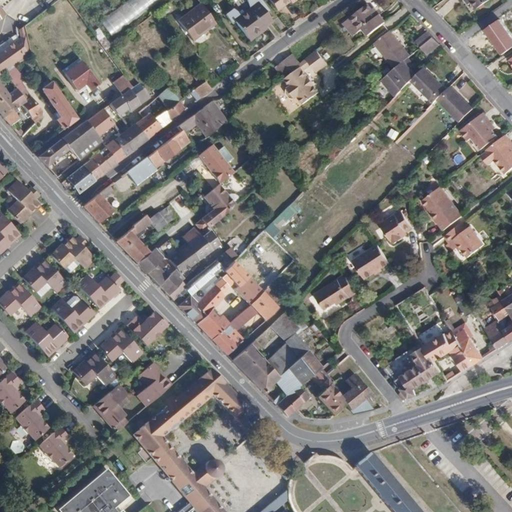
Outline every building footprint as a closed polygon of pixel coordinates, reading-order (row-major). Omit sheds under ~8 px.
[(84,0),(85,0),(98,17),(118,0),(84,0)] [(131,0),(102,24),(115,41),(165,0),(131,0)] [(271,21),(258,3),(261,0),(260,0),(231,0),(232,1),(231,1),(232,1),(231,2),(231,3),(231,5),(231,8),(223,14),(230,23),(233,21),(247,40),(271,21)] [(276,0),(268,0),(276,9),(281,5),(276,0)] [(490,0),(470,0),(472,2),(477,9),(490,0)] [(350,18),(352,22),(372,6),(369,2),(350,18)] [(216,23),(201,3),(177,21),(193,41),(216,23)] [(368,24),(374,32),(387,21),(382,15),(380,17),(372,6),(352,22),(360,31),(368,24)] [(98,40),(104,37),(99,27),(93,31),(98,40)] [(412,55),(391,30),(376,43),(397,68),(409,57),(411,56),(412,55)] [(433,37),(428,31),(417,40),(422,46),(433,37)] [(30,54),(26,35),(22,38),(0,52),(0,74),(3,72),(30,54)] [(429,54),(440,45),(433,37),(422,46),(429,54)] [(329,64),(317,50),(307,58),(312,65),(317,72),(329,64)] [(294,53),(285,60),(286,61),(292,70),(301,63),(294,53)] [(397,68),(383,80),(397,96),(413,79),(418,74),(412,67),(415,64),(409,57),(397,68)] [(307,68),(312,65),(307,58),(302,62),(307,68)] [(277,67),(286,78),(294,73),(292,70),(286,61),(277,67)] [(99,85),(83,62),(66,75),(77,90),(86,83),(91,90),(99,85)] [(303,104),(319,92),(314,85),(315,84),(310,77),(309,78),(304,71),(307,68),(302,62),(301,63),(292,70),(294,73),(286,78),(285,79),(291,86),(287,89),(286,93),(290,99),(294,99),(298,97),(303,104)] [(445,82),(427,65),(422,71),(418,74),(413,79),(431,95),(445,82)] [(194,89),(204,82),(196,71),(192,75),(197,82),(192,86),(194,89)] [(132,88),(125,78),(117,84),(124,94),(130,90),(132,88)] [(206,95),(211,91),(209,88),(204,82),(194,89),(190,92),(198,101),(206,95)] [(450,87),(445,82),(431,95),(437,101),(439,98),(450,87)] [(9,95),(0,83),(0,113),(4,118),(15,109),(21,105),(25,102),(18,93),(16,90),(9,95)] [(56,120),(63,130),(77,120),(52,83),(50,84),(30,98),(40,113),(52,106),(60,117),(56,120)] [(138,84),(132,88),(130,90),(134,96),(142,89),(138,84)] [(178,85),(170,91),(179,100),(186,95),(178,85)] [(452,85),(450,87),(439,98),(462,121),(475,108),(452,85)] [(97,102),(104,100),(100,88),(93,90),(97,102)] [(178,100),(179,100),(170,91),(167,88),(157,96),(168,108),(178,100)] [(25,102),(30,98),(24,89),(18,93),(25,102)] [(130,90),(124,94),(109,105),(118,115),(128,108),(130,113),(140,105),(139,104),(148,98),(142,89),(134,96),(130,90)] [(41,119),(40,113),(30,98),(25,102),(21,105),(35,125),(41,119)] [(161,128),(185,111),(178,100),(168,108),(154,118),(161,128)] [(177,128),(180,132),(183,136),(197,125),(206,137),(226,121),(212,103),(177,128)] [(118,115),(109,105),(101,111),(113,125),(121,118),(118,115)] [(15,109),(4,118),(10,125),(21,117),(15,109)] [(113,125),(101,111),(85,122),(97,136),(104,132),(113,125)] [(148,139),(161,128),(154,118),(149,113),(143,119),(136,124),(148,139)] [(490,127),(493,124),(484,113),(461,132),(470,141),(473,138),(483,150),(499,137),(494,131),(490,127)] [(69,149),(79,162),(100,143),(102,142),(97,136),(85,122),(81,124),(37,157),(46,166),(69,149)] [(148,139),(136,124),(129,130),(141,144),(148,139)] [(390,128),(387,136),(396,139),(399,131),(390,128)] [(125,157),(141,144),(129,130),(121,136),(113,142),(125,157)] [(180,132),(156,151),(164,161),(188,143),(183,136),(180,132)] [(511,141),(507,135),(487,151),(488,152),(483,156),(497,173),(504,176),(511,169),(511,141)] [(109,153),(117,163),(125,157),(113,142),(105,148),(109,153)] [(222,146),(217,150),(211,143),(196,156),(220,183),(233,171),(226,163),(232,157),(222,146)] [(105,148),(98,154),(103,159),(109,153),(105,148)] [(98,154),(91,161),(102,175),(117,163),(109,153),(103,159),(98,154)] [(91,161),(67,179),(78,193),(102,175),(91,161)] [(0,164),(0,180),(9,172),(1,164),(0,164)] [(40,204),(36,200),(28,191),(18,181),(8,191),(18,201),(8,211),(21,225),(29,217),(28,216),(40,204)] [(227,196),(217,184),(203,196),(213,210),(201,220),(208,229),(235,206),(227,196)] [(114,192),(109,186),(98,195),(103,200),(114,192)] [(36,200),(39,197),(31,188),(28,191),(36,200)] [(444,233),(464,216),(441,188),(423,202),(429,209),(432,214),(430,215),(444,233)] [(235,206),(245,197),(242,193),(238,191),(235,191),(227,196),(235,206)] [(103,200),(98,195),(83,207),(98,224),(114,212),(103,200)] [(177,200),(170,206),(182,219),(188,213),(177,200)] [(287,207),(264,229),(270,236),(294,215),(287,207)] [(313,209),(292,230),(299,237),(320,215),(313,209)] [(308,252),(317,261),(357,220),(347,211),(308,252)] [(0,212),(0,254),(8,247),(7,246),(20,234),(16,230),(0,212)] [(401,237),(406,234),(412,229),(401,212),(380,226),(392,243),(393,243),(395,245),(402,240),(401,237)] [(132,228),(115,242),(127,254),(136,264),(150,253),(145,248),(137,240),(146,233),(143,229),(150,224),(157,233),(167,225),(158,213),(149,219),(146,215),(131,227),(132,228)] [(469,230),(464,223),(445,239),(450,245),(446,248),(452,254),(458,250),(456,247),(458,245),(463,250),(469,259),(486,246),(471,228),(469,230)] [(190,245),(189,247),(199,261),(220,246),(210,231),(200,238),(193,228),(183,236),(190,245)] [(84,249),(76,240),(72,237),(60,249),(59,247),(51,255),(54,258),(64,269),(74,259),(79,264),(84,269),(95,260),(84,249)] [(88,246),(79,237),(76,240),(84,249),(88,246)] [(169,237),(154,249),(163,257),(170,260),(180,253),(182,251),(169,237)] [(392,264),(379,245),(354,262),(367,281),(377,275),(376,273),(383,268),(383,269),(392,264)] [(190,268),(199,261),(189,247),(180,253),(190,268)] [(150,253),(136,264),(168,296),(182,283),(185,280),(180,276),(176,269),(166,277),(155,266),(163,257),(154,249),(150,253)] [(215,261),(223,272),(234,262),(238,257),(230,249),(215,261)] [(176,269),(180,276),(190,268),(180,253),(170,260),(176,269)] [(74,259),(64,269),(69,274),(79,264),(74,259)] [(23,278),(27,283),(36,293),(46,283),(52,288),(56,293),(67,283),(48,263),(45,260),(32,272),(31,271),(23,278)] [(189,296),(196,304),(223,272),(215,261),(191,282),(186,287),(184,289),(189,296)] [(223,272),(196,304),(206,317),(196,325),(211,340),(221,331),(228,324),(213,308),(224,296),(222,294),(233,283),(236,286),(234,288),(250,305),(263,292),(234,262),(223,272)] [(118,287),(123,282),(115,273),(109,278),(118,287)] [(121,290),(118,287),(109,278),(107,276),(97,285),(87,275),(76,284),(96,304),(99,308),(111,296),(113,298),(121,290)] [(358,294),(345,275),(337,281),(337,282),(316,296),(326,311),(337,304),(338,306),(349,298),(350,299),(358,294)] [(46,283),(36,293),(42,298),(52,288),(46,283)] [(182,283),(168,296),(173,302),(178,296),(184,289),(186,287),(182,283)] [(0,299),(0,305),(2,307),(11,317),(21,307),(30,317),(41,307),(22,288),(19,284),(6,296),(5,294),(0,299)] [(511,284),(498,293),(503,302),(511,295),(511,284)] [(184,301),(189,296),(184,289),(178,296),(184,301)] [(278,308),(263,292),(250,305),(256,312),(265,321),(278,308)] [(511,333),(511,295),(503,302),(497,306),(505,318),(510,314),(511,316),(511,321),(507,325),(511,333)] [(206,317),(196,304),(189,296),(184,301),(177,306),(196,325),(206,317)] [(51,309),(70,329),(73,332),(85,320),(86,322),(95,314),(91,309),(81,299),(71,309),(61,299),(51,309)] [(235,331),(256,312),(250,305),(228,324),(235,331)] [(499,350),(511,341),(511,333),(507,325),(506,324),(505,318),(497,306),(491,309),(498,322),(486,330),(499,350)] [(167,326),(154,313),(145,321),(143,318),(140,321),(136,317),(126,326),(146,346),(153,339),(154,340),(161,333),(161,332),(167,326)] [(301,331),(283,314),(270,327),(286,343),(296,335),(301,331)] [(439,323),(446,334),(447,336),(453,332),(445,320),(439,323)] [(36,322),(25,332),(47,355),(60,344),(61,345),(69,338),(65,333),(55,323),(45,333),(36,322)] [(228,324),(221,331),(229,339),(236,333),(235,331),(228,324)] [(453,332),(461,344),(470,338),(463,326),(453,332)] [(131,363),(142,353),(120,329),(99,347),(102,352),(112,362),(122,353),(131,363)] [(221,331),(211,340),(215,344),(226,357),(244,340),(236,333),(229,339),(221,331)] [(451,353),(464,372),(474,366),(461,344),(453,332),(447,336),(446,334),(424,348),(428,354),(431,358),(434,363),(451,353)] [(255,341),(232,362),(263,394),(276,381),(287,370),(298,384),(320,368),(296,335),(286,343),(267,364),(255,350),(259,346),(255,341)] [(461,344),(474,366),(484,360),(470,338),(461,344)] [(105,387),(117,376),(98,356),(94,352),(72,371),(77,376),(85,386),(96,376),(105,387)] [(418,367),(427,382),(441,373),(434,363),(431,358),(418,367)] [(146,407),(171,386),(159,372),(161,371),(154,363),(139,376),(148,386),(137,396),(146,407)] [(412,392),(427,382),(418,367),(402,377),(412,392)] [(212,395),(235,418),(242,412),(241,402),(209,369),(133,436),(157,466),(175,452),(162,437),(212,395)] [(287,370),(276,381),(287,395),(298,384),(287,370)] [(21,382),(12,371),(0,381),(0,402),(3,405),(4,405),(10,412),(24,400),(16,391),(13,388),(16,385),(21,382)] [(354,416),(374,411),(364,400),(371,394),(355,374),(346,381),(351,389),(342,397),(348,402),(345,404),(354,416)] [(325,389),(317,397),(334,416),(345,404),(348,402),(342,397),(332,384),(328,379),(321,385),(325,389)] [(111,428),(114,426),(123,417),(126,415),(117,404),(128,395),(119,384),(92,407),(111,428)] [(287,395),(276,407),(287,418),(296,410),(309,398),(298,384),(287,395)] [(397,396),(402,402),(408,400),(402,392),(397,396)] [(36,398),(15,417),(21,424),(20,425),(27,432),(28,432),(34,439),(48,427),(40,417),(37,415),(40,412),(45,408),(36,398)] [(114,426),(119,431),(128,423),(123,417),(114,426)] [(60,426),(38,444),(45,451),(44,453),(51,460),(52,460),(58,467),(72,455),(63,444),(61,442),(64,439),(68,436),(60,426)] [(177,454),(175,452),(157,466),(160,470),(164,474),(180,458),(177,454)] [(419,511),(371,453),(354,465),(356,467),(392,511),(419,511)] [(114,511),(112,508),(123,499),(105,476),(62,511),(63,511),(224,511),(203,486),(213,478),(214,478),(215,478),(216,477),(217,477),(219,476),(220,475),(220,474),(221,473),(222,471),(222,469),(222,465),(221,464),(220,463),(219,462),(217,460),(215,460),(213,460),(210,460),(208,461),(207,462),(205,464),(205,466),(204,467),(194,475),(180,458),(164,474),(192,509),(188,511),(114,511)] [(123,499),(126,497),(105,471),(58,511),(59,511),(63,511),(62,511),(105,476),(123,499)]
